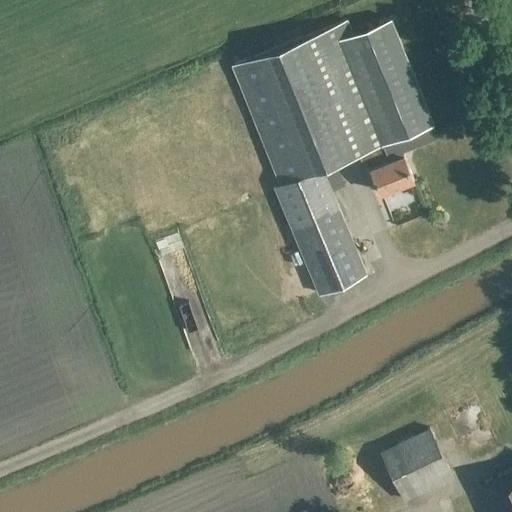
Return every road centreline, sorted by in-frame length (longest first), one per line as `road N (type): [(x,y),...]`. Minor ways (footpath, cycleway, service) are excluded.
road 1 (track): [(511,228),(229,370),(0,469)]
road 2 (unclassified): [(511,122),(472,0)]
